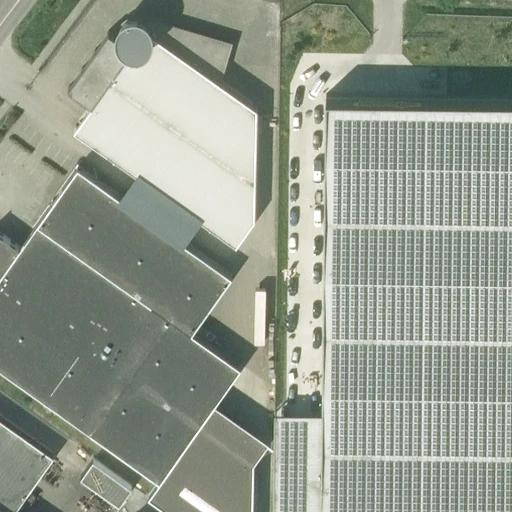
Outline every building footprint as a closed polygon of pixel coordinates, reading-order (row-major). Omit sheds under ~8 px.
[(69,85),(67,87),(69,88),(79,95),(80,97),(91,103),(73,128),(235,243),(254,217),(256,106),(220,81),(232,41),(143,14),(136,13),(131,14),(126,16),(120,19),(116,24),(115,30),(114,35),(109,32),(108,30),(106,33),(95,49),(93,51),(82,67),(80,69),(69,85)] [(511,511),(511,96),(326,94),(320,511),(511,511)] [(0,366),(91,430),(159,479),(147,495),(170,511),(252,511),(252,501),(253,460),(200,422),(240,365),(190,330),(230,275),(77,165),(37,221),(19,246),(0,232),(0,366)] [(318,246),(317,213),(307,214),(308,246),(318,246)] [(53,453),(0,415),(0,511),(12,511),(53,453)] [(130,486),(92,458),(80,476),(118,503),(130,486)]
